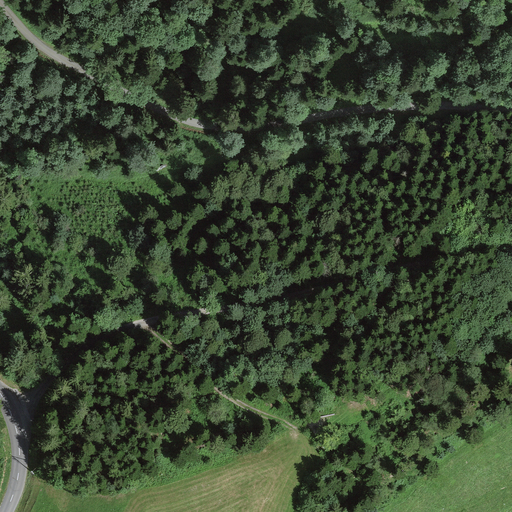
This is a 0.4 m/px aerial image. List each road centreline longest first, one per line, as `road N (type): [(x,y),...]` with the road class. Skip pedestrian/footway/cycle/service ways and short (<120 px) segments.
road 1 (track): [(12,416),(67,360),(119,329),(511,246)]
road 2 (track): [(0,0),(46,48),(195,122),(254,125),(371,108)]
road 3 (track): [(77,0),(145,29),(205,42),(322,25),(419,30)]
road 4 (track): [(142,322),(237,402),(292,428)]
road 5 (track): [(371,108),(511,113)]
road 6 (tertiary): [(0,394),(19,449),(5,511)]
